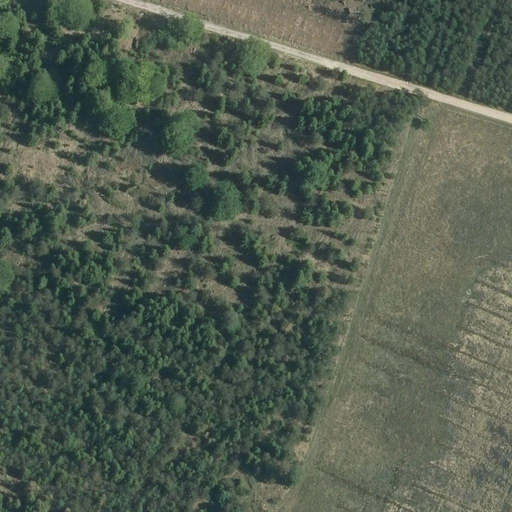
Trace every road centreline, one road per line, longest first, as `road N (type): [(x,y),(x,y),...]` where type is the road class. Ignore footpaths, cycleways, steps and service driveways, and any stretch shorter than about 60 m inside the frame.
road 1 (track): [(280,511),(300,478),(428,93)]
road 2 (track): [(511,119),(126,0)]
